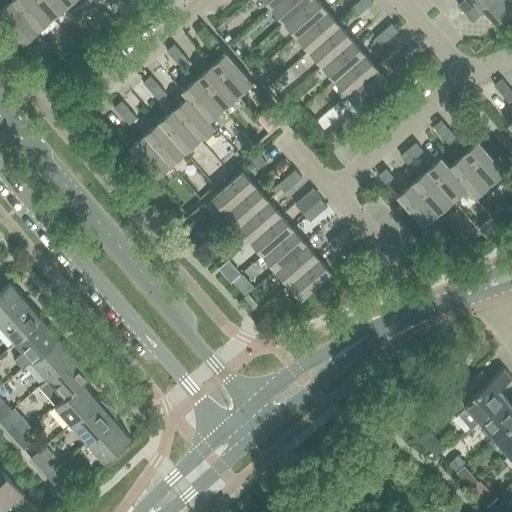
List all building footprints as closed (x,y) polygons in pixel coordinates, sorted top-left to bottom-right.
[(39,29),(13,0),(11,0),(0,9),(0,15),(24,42),(39,29)] [(38,0),(13,0),(39,29),(53,17),(38,0)] [(64,0),(38,0),(53,17),(67,4),(64,0)] [(279,0),(272,6),(285,21),(308,0),(279,0)] [(308,0),(285,21),(298,35),(327,9),(319,0),(308,0)] [(372,0),(359,0),(350,9),(356,16),(374,1),(372,0)] [(463,0),(458,5),(466,13),(480,0),(463,0)] [(511,0),(480,0),(466,13),(473,22),(481,15),(480,14),(486,9),(495,20),(506,11),(511,18),(511,0)] [(298,35),(310,50),(340,24),(327,9),(298,35)] [(392,23),(375,38),(381,45),(398,31),(399,31),(398,30),(392,23)] [(310,50),(323,64),(353,38),(340,24),(310,50)] [(219,42),(212,34),(204,40),(211,49),(219,42)] [(323,64),(335,79),(365,53),(353,38),(323,64)] [(175,43),(167,50),(182,67),(190,61),(175,43)] [(227,51),(211,64),(238,94),(253,81),(227,51)] [(335,79),(348,93),(378,67),(365,53),(335,79)] [(409,67),(402,60),(394,67),(400,75),(409,67)] [(211,64),(197,77),(223,107),(238,94),(211,64)] [(378,67),(348,93),(361,108),(391,82),(378,67)] [(143,82),(158,99),(166,92),(151,75),(143,82)] [(182,90),(187,96),(189,95),(209,119),(223,107),(197,77),(182,90)] [(494,85),(502,94),(509,87),(502,79),(494,85)] [(511,90),(509,87),(502,94),(509,102),(511,99),(511,90)] [(187,96),(172,109),(198,139),(215,125),(209,119),(189,95),(187,96)] [(114,106),(129,124),(137,117),(122,100),(114,106)] [(272,105),(255,120),(267,134),(284,119),(272,105)] [(172,109),(158,121),(184,151),(198,139),(172,109)] [(434,126),(442,135),(449,128),(442,119),(434,126)] [(158,121),(144,134),(170,164),(184,151),(158,121)] [(449,128),(442,135),(449,143),(457,137),(449,128)] [(170,164),(144,134),(129,147),(155,176),(170,164)] [(479,140),(464,153),(490,183),(505,169),(479,140)] [(416,142),(409,148),(416,157),(424,150),(416,142)] [(416,157),(409,148),(401,155),(408,163),(416,157)] [(464,153),(450,165),(449,166),(467,187),(475,196),(490,183),(464,153)] [(252,161),(258,169),(267,162),(260,154),(252,161)] [(442,156),(427,169),(453,199),(467,187),(449,166),(450,165),(442,156)] [(387,168),(379,174),(386,183),(394,176),(387,168)] [(213,195),(226,211),(256,184),(243,169),(213,195)] [(295,169),(287,177),(293,184),(302,177),(295,169)] [(427,169),(412,182),(438,212),(453,199),(427,169)] [(293,184),(287,177),(278,184),(285,192),(293,184)] [(438,212),(412,182),(397,195),(423,225),(438,212)] [(226,211),(239,225),(269,199),(256,184),(226,211)] [(320,197),(311,205),(318,213),(327,205),(321,198),(320,197)] [(239,225),(251,240),(281,214),(269,199),(239,225)] [(311,205),(303,212),(309,220),(318,213),(311,205)] [(251,240),(264,254),(294,228),(281,214),(251,240)] [(185,227),(194,237),(204,229),(197,221),(195,219),(185,227)] [(346,227),(337,235),(344,242),(352,235),(346,227)] [(264,254),(277,269),(307,243),(294,228),(264,254)] [(344,242),(337,235),(329,242),(335,250),(344,242)] [(277,269),(289,283),(319,257),(307,243),(277,269)] [(214,248),(207,253),(214,260),(220,255),(214,248)] [(319,257),(289,283),(302,298),(332,272),(319,257)] [(0,288),(0,321),(25,300),(9,281),(0,288)] [(0,321),(0,322),(16,341),(41,318),(25,300),(0,321)] [(23,367),(32,359),(58,336),(41,318),(16,341),(24,350),(15,358),(23,367)] [(32,359),(48,377),(74,354),(58,336),(32,359)] [(39,385),(55,403),(80,381),(81,381),(90,373),(74,354),(48,377),(39,385)] [(467,404),(458,412),(471,427),(480,419),(506,396),(499,388),(511,376),(511,375),(504,367),(491,379),(482,369),(482,370),(461,388),(462,389),(469,397),(464,401),(467,404)] [(55,403),(72,423),(98,400),(81,381),(80,381),(55,403)] [(0,396),(0,419),(11,409),(0,396)] [(480,419),(495,436),(511,421),(511,402),(506,396),(480,419)] [(98,400),(72,423),(88,441),(114,418),(112,416),(115,414),(115,409),(109,403),(104,403),(102,405),(98,400)] [(11,409),(0,419),(0,421),(15,439),(21,433),(31,424),(16,406),(11,409)] [(114,418),(88,441),(104,459),(130,437),(114,418)] [(511,421),(495,436),(510,454),(511,451),(511,421)] [(433,432),(424,441),(437,453),(446,443),(433,432)] [(21,433),(15,439),(24,449),(30,443),(21,433)] [(46,444),(31,457),(47,476),(54,470),(46,460),(54,453),(46,444)] [(458,453),(448,461),(455,469),(465,461),(458,453)] [(54,470),(47,476),(56,485),(62,480),(60,477),(68,470),(62,463),(54,470)] [(464,463),(456,470),(472,487),(479,481),(464,463)] [(0,502),(4,507),(22,491),(0,465),(0,502)] [(479,481),(472,487),(482,499),(489,492),(479,481)] [(510,511),(497,496),(487,504),(493,511),(510,511)]
